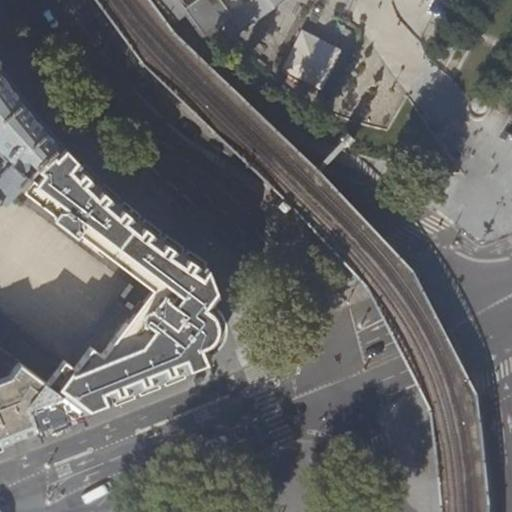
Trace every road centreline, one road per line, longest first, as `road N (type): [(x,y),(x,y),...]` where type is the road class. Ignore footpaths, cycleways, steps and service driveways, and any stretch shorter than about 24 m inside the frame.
road 1 (primary): [(466,296),(432,252),(390,219),(142,113)]
road 2 (primary): [(142,113),(283,265),(332,382)]
road 3 (secondary): [(269,406),(67,475)]
road 4 (primary): [(332,382),(382,381),(491,338)]
road 5 (primary): [(466,296),(360,344),(332,382)]
road 6 (primary): [(511,490),(491,338)]
road 7 (primary): [(142,113),(56,0)]
road 8 (primary): [(332,382),(384,511)]
